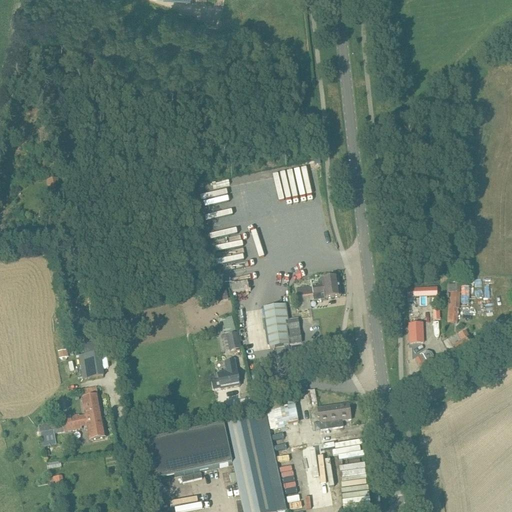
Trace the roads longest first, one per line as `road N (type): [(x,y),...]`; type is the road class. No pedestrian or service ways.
road 1 (tertiary): [(388,421),(337,0)]
road 2 (unclassified): [(143,511),(104,325)]
road 3 (unclassified): [(388,421),(511,349)]
